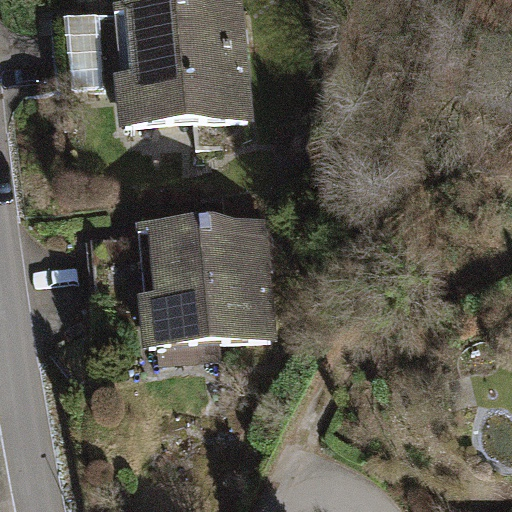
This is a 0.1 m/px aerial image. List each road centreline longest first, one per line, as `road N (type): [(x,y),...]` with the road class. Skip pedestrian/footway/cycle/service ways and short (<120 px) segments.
road 1 (track): [(511,242),(343,364),(303,445),(299,499)]
road 2 (residential): [(0,337),(38,511)]
